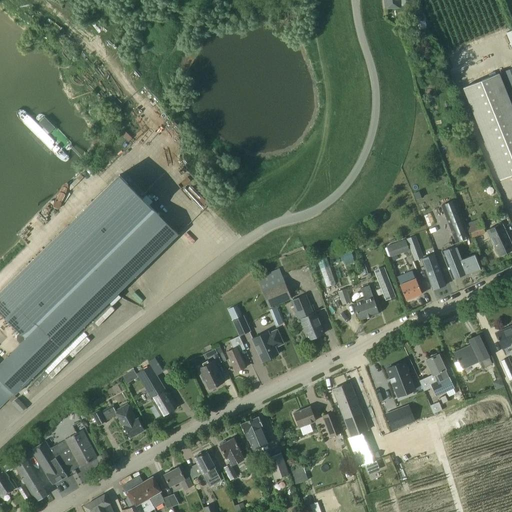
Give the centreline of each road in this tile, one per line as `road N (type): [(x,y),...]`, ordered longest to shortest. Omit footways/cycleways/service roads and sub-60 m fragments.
road 1 (unclassified): [(355,0),(376,99),(367,149),(348,182),(319,208),(276,222),(232,251),(0,440)]
road 2 (unclassified): [(53,511),(259,395),(511,274)]
